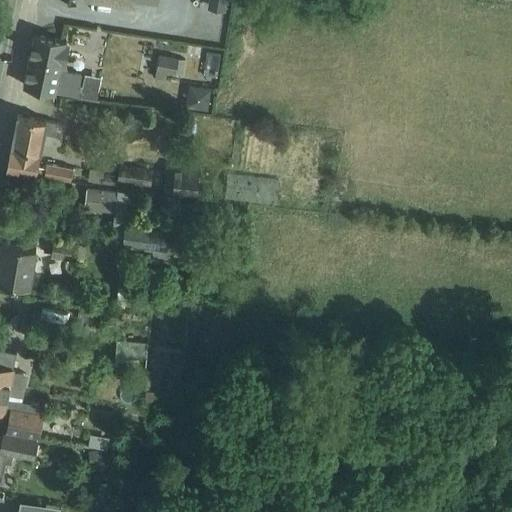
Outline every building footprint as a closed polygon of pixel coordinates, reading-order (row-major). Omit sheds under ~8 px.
[(225,10),(226,0),(208,0),(207,7),(225,10)] [(66,40),(34,34),(23,84),(75,95),(79,73),(60,69),(66,40)] [(181,75),(184,59),(158,54),(154,77),(165,79),(167,72),(181,75)] [(185,82),(181,103),(206,107),(210,86),(185,82)] [(17,114),(12,141),(41,147),(44,133),(54,135),(57,122),(17,114)] [(41,147),(12,141),(6,168),(70,181),(73,168),(46,162),(45,166),(37,165),(40,152),(41,147)] [(151,170),(119,165),(118,175),(117,181),(149,185),(151,170)] [(196,195),(199,171),(167,167),(164,191),(196,195)] [(103,170),(89,168),(88,180),(102,182),(102,181),(102,178),(102,177),(103,173),(103,170)] [(102,181),(102,182),(117,184),(117,181),(118,175),(103,173),(102,177),(102,178),(102,181)] [(278,181),(228,175),(225,200),(248,203),(276,207),(278,181)] [(114,212),(116,192),(85,189),(82,209),(114,212)] [(114,212),(109,243),(122,244),(125,221),(129,191),(117,189),(116,192),(114,212)] [(169,227),(125,221),(122,244),(152,249),(152,254),(166,256),(169,227)] [(52,240),(49,255),(75,259),(77,245),(78,245),(52,240)] [(0,283),(29,289),(36,249),(1,243),(0,251),(0,283)] [(131,302),(132,277),(121,276),(120,302),(131,302)] [(12,306),(26,307),(26,293),(12,293),(12,306)] [(103,312),(98,315),(104,322),(108,318),(103,312)] [(147,344),(116,342),(114,368),(145,370),(147,344)] [(6,430),(37,436),(43,407),(21,402),(26,375),(12,372),(15,354),(0,350),(0,411),(10,414),(6,430)] [(144,391),(144,401),(152,401),(152,391),(144,391)] [(33,456),(36,441),(3,434),(0,448),(0,472),(2,473),(5,461),(10,462),(13,452),(33,456)] [(104,450),(87,451),(88,467),(105,465),(104,450)]
